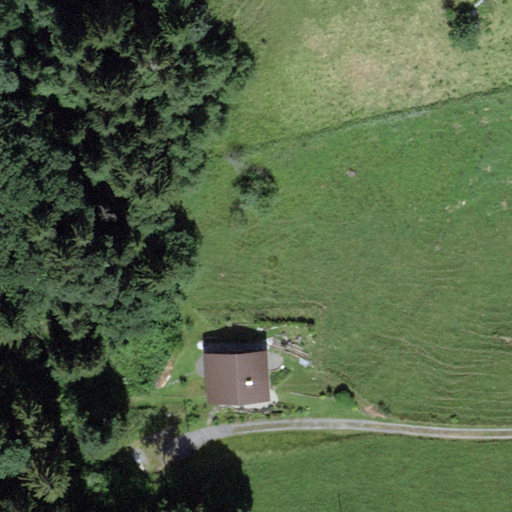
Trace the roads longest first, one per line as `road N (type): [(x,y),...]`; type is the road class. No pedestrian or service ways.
road 1 (track): [(511,431),(257,424),(193,433)]
road 2 (track): [(0,325),(49,327),(177,209)]
